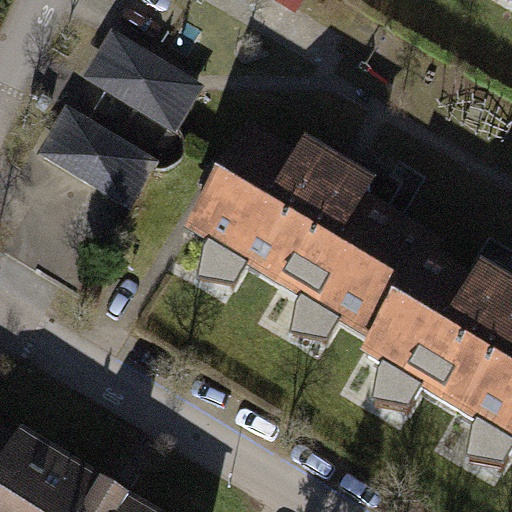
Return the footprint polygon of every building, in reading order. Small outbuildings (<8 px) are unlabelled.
[(72,88),(167,144),(193,99),(98,44),(72,88)] [(29,165),(124,220),(150,176),(54,121),(29,165)] [(200,263),(377,363),(427,276),(435,262),(258,162),(200,263)] [(369,378),(511,458),(511,324),(427,276),(377,363),(369,378)] [(0,486),(20,453),(0,441),(0,486)] [(137,511),(26,444),(20,453),(0,486),(0,511),(137,511)]
